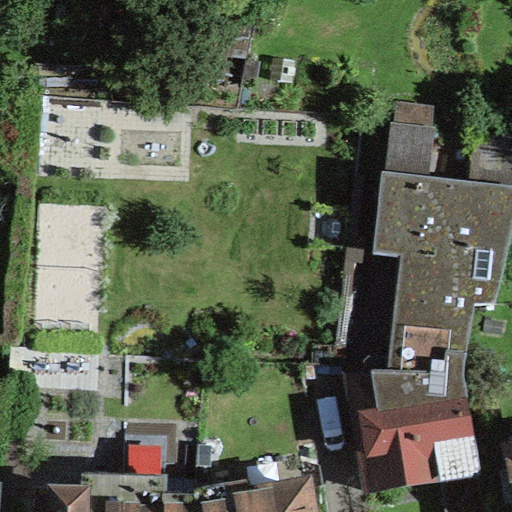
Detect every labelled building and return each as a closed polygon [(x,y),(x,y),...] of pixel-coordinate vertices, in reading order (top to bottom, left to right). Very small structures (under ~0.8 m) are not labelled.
[(493,302),(511,220),(511,193),(421,182),(426,134),(395,130),(389,179),(384,178),(377,248),(412,252),(399,358),(369,357),(366,362),(365,374),(359,374),(351,390),(369,491),(396,486),(443,478),(448,511),(486,511),(480,472),(461,366),(473,303),(493,302)] [(5,424),(21,426),(24,380),(10,378),(5,424)] [(217,493),(196,496),(196,501),(195,511),(308,511),(304,487),(228,500),(217,493)] [(123,511),(123,499),(53,497),(52,511),(123,511)] [(195,511),(196,501),(123,499),(123,511),(195,511)]
